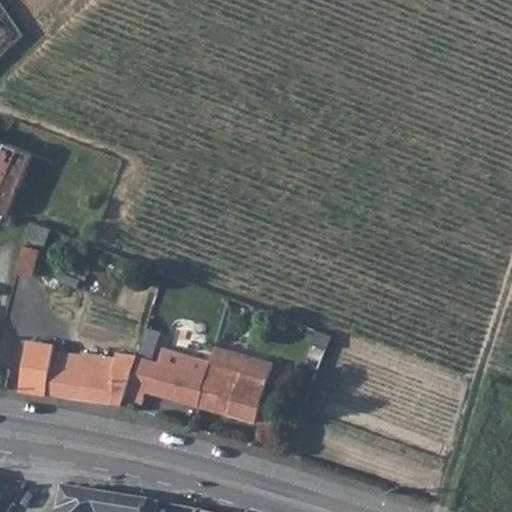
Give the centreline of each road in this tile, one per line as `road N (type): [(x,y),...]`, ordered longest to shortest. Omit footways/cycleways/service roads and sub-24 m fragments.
road 1 (secondary): [(0,431),(215,477),(323,511)]
road 2 (track): [(438,511),(511,264)]
